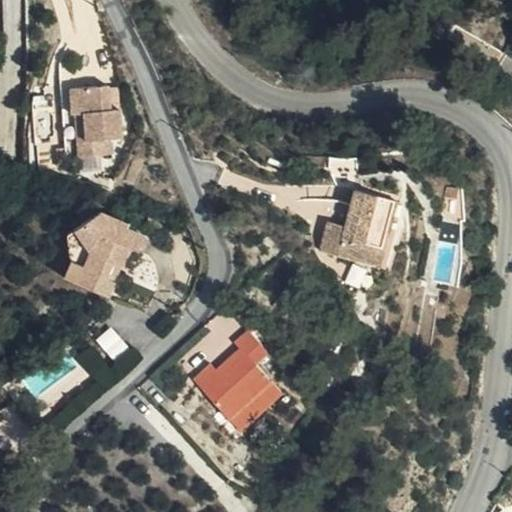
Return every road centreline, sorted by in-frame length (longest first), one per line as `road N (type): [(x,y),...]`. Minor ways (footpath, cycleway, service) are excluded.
road 1 (tertiary): [(173,0),(214,56),(257,92),(304,107),(413,98),(466,115),(496,140),(509,195),(488,428),(459,511)]
road 2 (residential): [(113,0),(218,262),(209,301),(81,445),(56,511)]
road 3 (unknown): [(9,0),(0,120)]
